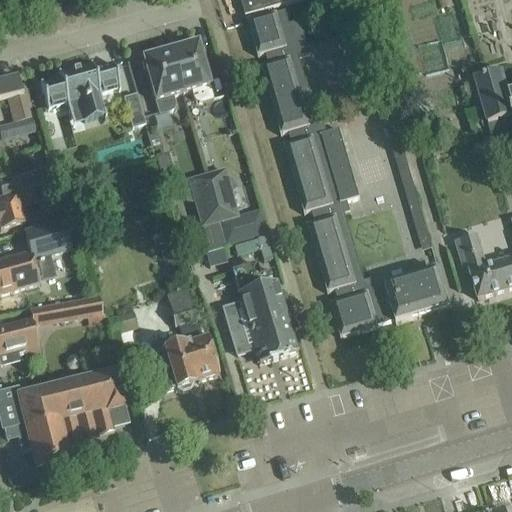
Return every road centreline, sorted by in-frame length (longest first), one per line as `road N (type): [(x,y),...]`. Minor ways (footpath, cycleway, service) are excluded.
road 1 (tertiary): [(303,500),(511,436)]
road 2 (residential): [(0,49),(47,48),(208,3)]
